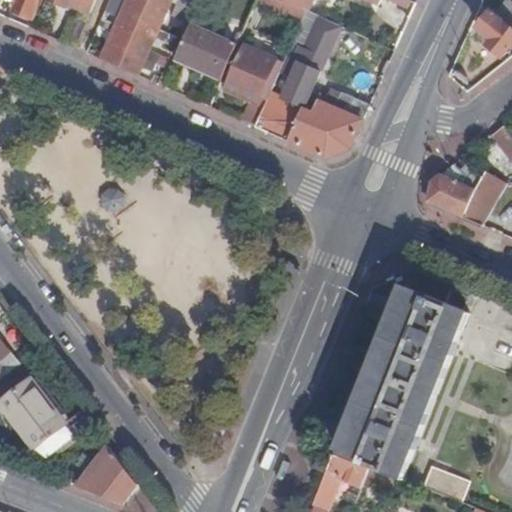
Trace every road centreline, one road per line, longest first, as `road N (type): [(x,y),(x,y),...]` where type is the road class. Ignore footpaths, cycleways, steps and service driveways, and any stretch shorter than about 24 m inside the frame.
road 1 (tertiary): [(0,52),(366,211)]
road 2 (secondary): [(240,511),(366,211)]
road 3 (tertiary): [(0,251),(195,511)]
road 4 (tertiary): [(366,211),(511,272)]
road 5 (secondary): [(403,128),(456,0)]
road 6 (residential): [(511,88),(471,120),(403,128)]
